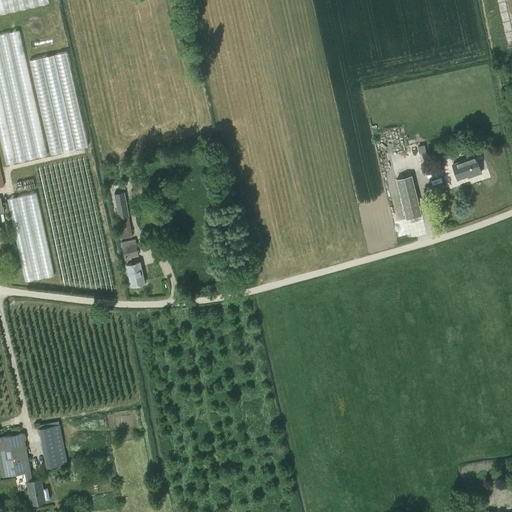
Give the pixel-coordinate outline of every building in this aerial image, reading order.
[(0,0),(0,14),(49,6),(48,0),(0,0)] [(0,134),(5,163),(90,148),(72,51),(27,59),(22,30),(0,34),(0,102),(5,101),(10,130),(0,131),(0,134)] [(475,156),(452,164),(458,179),(471,174),(472,176),(481,173),(475,156)] [(422,216),(411,176),(397,180),(407,220),(422,216)] [(145,180),(131,183),(133,192),(136,191),(137,196),(145,195),(144,190),(147,189),(145,180)] [(118,218),(117,218),(121,239),(132,237),(129,216),(125,192),(114,194),(118,218)] [(39,193),(10,197),(14,221),(20,220),(21,227),(15,228),(23,281),(53,276),(39,193)] [(121,242),(124,259),(138,256),(136,239),(121,242)] [(140,262),(126,265),(131,286),(145,283),(140,262)] [(39,428),(47,468),(67,464),(59,425),(39,428)] [(0,437),(0,465),(2,477),(25,473),(31,505),(45,503),(45,501),(50,500),(48,487),(42,488),(41,479),(33,480),(24,433),(3,437),(0,437)]
